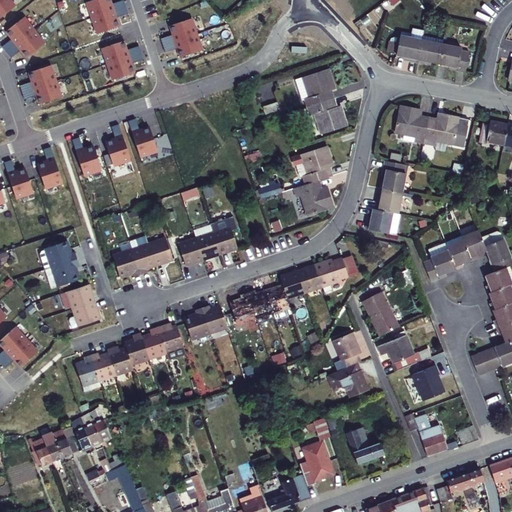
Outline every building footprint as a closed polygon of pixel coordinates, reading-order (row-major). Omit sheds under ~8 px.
[(10,0),(0,0),(0,22),(1,24),(19,10),(10,0)] [(101,37),(122,31),(119,22),(132,18),(127,4),(115,8),(112,0),(108,0),(91,6),(101,37)] [(27,21),(10,35),(15,43),(5,51),(14,62),(24,54),(30,61),(48,47),(27,21)] [(196,23),(174,29),(177,38),(164,42),(169,56),(181,52),(184,61),(206,54),(196,23)] [(444,37),(422,32),(421,39),(443,44),(444,37)] [(417,62),(421,39),(399,35),(395,54),(406,57),(406,60),(417,62)] [(439,63),(443,44),(421,39),(417,62),(428,64),(428,61),(439,63)] [(443,44),(439,63),(458,67),(457,70),(465,72),(469,52),(461,50),(462,48),(443,44)] [(116,84),(138,77),(135,68),(148,64),(143,50),(130,55),(128,45),(106,52),(116,84)] [(55,69),(33,76),(36,85),(23,89),(28,103),(40,99),(43,108),(65,101),(55,69)] [(334,88),(328,71),(297,82),(304,102),(306,101),(309,110),(332,102),(328,90),(334,88)] [(266,114),(280,109),(276,101),(263,106),(266,114)] [(332,102),(309,110),(312,119),(316,117),(323,137),(348,128),(342,110),(336,112),(332,102)] [(411,143),(419,144),(424,118),(414,116),(415,110),(396,107),(391,134),(412,138),(411,143)] [(436,120),(424,118),(419,144),(427,146),(428,141),(458,147),(463,120),(437,115),(436,120)] [(161,153),(153,131),(144,134),(139,122),(132,124),(144,159),(161,153)] [(504,147),(507,128),(490,124),(489,127),(481,125),(477,142),(504,147)] [(120,143),(110,146),(117,168),(134,162),(123,128),(115,130),(120,143)] [(105,172),(97,150),(87,154),(83,141),(76,144),(88,178),(105,172)] [(328,149),(295,160),(298,169),(300,168),(307,188),(320,183),(332,179),(328,169),(334,167),(328,149)] [(52,165),(42,169),(49,191),(66,185),(55,150),(47,153),(52,165)] [(260,151),(244,155),(246,163),(262,158),(260,151)] [(409,166),(386,161),(384,171),(387,171),(384,190),(403,194),(409,166)] [(37,195),(29,173),(19,176),(15,164),(8,166),(20,201),(37,195)] [(260,198),(282,193),(280,180),(257,185),(260,198)] [(0,207),(10,204),(3,182),(0,182),(0,207)] [(307,188),(294,192),(297,200),(301,199),(309,219),(336,210),(330,192),(324,194),(320,183),(307,188)] [(403,194),(384,190),(381,202),(379,201),(377,212),(393,215),(399,217),(400,214),(407,215),(411,199),(403,197),(403,194)] [(367,233),(389,237),(390,229),(398,230),(401,217),(399,217),(393,215),(377,212),(374,211),(372,222),(369,221),(367,233)] [(398,230),(390,229),(389,237),(397,239),(398,230)] [(462,237),(471,261),(478,258),(477,254),(486,251),(481,239),(479,231),(462,237)] [(240,252),(233,232),(215,238),(223,258),(240,252)] [(481,239),(486,251),(494,273),(505,269),(511,265),(511,262),(501,234),(497,233),(481,239)] [(446,244),(456,270),(463,267),(462,264),(471,261),(462,237),(462,236),(445,243),(446,244)] [(215,238),(199,244),(206,263),(223,258),(215,238)] [(151,249),(157,269),(175,264),(168,244),(151,249)] [(206,263),(199,244),(181,249),(188,269),(206,263)] [(439,276),(456,270),(446,244),(428,251),(432,262),(424,265),(431,283),(440,279),(439,276)] [(66,246),(49,252),(55,271),(78,263),(75,256),(71,258),(66,246)] [(157,269),(151,249),(134,255),(142,279),(149,277),(148,273),(157,269)] [(134,255),(115,261),(122,282),(133,278),(134,282),(142,279),(134,255)] [(81,271),(78,263),(55,271),(62,291),(79,285),(75,273),(81,271)] [(315,273),(313,273),(281,284),(283,292),(287,305),(341,287),(340,285),(349,282),(343,265),(335,268),(334,266),(315,273)] [(485,287),(488,294),(508,286),(511,285),(505,269),(494,273),(484,276),(488,285),(485,287)] [(511,296),(508,286),(488,294),(491,304),(489,304),(492,311),(511,304),(511,303),(511,296)] [(73,315),(95,308),(89,290),(67,297),(73,315)] [(283,292),(265,298),(272,318),(290,312),(287,305),(283,292)] [(365,300),(378,336),(397,328),(384,293),(365,300)] [(248,300),(256,324),(272,318),(265,298),(258,300),(257,297),(248,300)] [(239,330),(256,324),(248,300),(242,302),(243,306),(232,309),(239,330)] [(511,305),(511,304),(492,311),(495,320),(492,321),(495,329),(511,322),(511,305)] [(0,330),(11,320),(0,308),(0,330)] [(102,328),(95,308),(73,315),(81,335),(102,328)] [(227,334),(220,313),(212,316),(211,312),(202,315),(210,340),(227,334)] [(192,346),(210,340),(202,315),(194,318),(196,321),(185,325),(192,346)] [(511,322),(495,329),(498,336),(500,335),(504,344),(511,341),(511,340),(511,322)] [(18,363),(25,370),(42,355),(19,330),(2,345),(9,352),(0,359),(0,362),(9,372),(18,363)] [(183,354),(176,334),(169,337),(168,332),(157,335),(166,360),(183,354)] [(385,349),(393,368),(413,360),(429,354),(426,346),(412,352),(404,334),(394,338),(393,335),(375,342),(379,352),(385,349)] [(166,360),(157,335),(149,338),(150,343),(142,346),(148,366),(166,360)] [(356,365),(360,363),(357,357),(359,355),(351,335),(330,344),(339,363),(331,366),(334,374),(356,365)] [(131,371),(148,366),(142,346),(140,340),(131,343),(133,349),(124,352),(126,356),(131,371)] [(504,344),(485,351),(492,370),(511,361),(511,344),(511,341),(504,344)] [(271,355),(274,365),(287,361),(284,351),(271,355)] [(492,370),(485,351),(476,354),(484,374),(492,370)] [(469,357),(476,377),(484,374),(476,354),(469,357)] [(108,362),(115,383),(133,378),(131,371),(126,356),(121,358),(117,359),(115,355),(107,358),(108,362)] [(99,389),(115,383),(108,362),(98,365),(97,361),(90,363),(99,389)] [(99,389),(90,363),(83,365),(84,370),(75,373),(82,394),(99,389)] [(368,391),(356,365),(334,374),(328,377),(334,392),(337,391),(343,393),(346,392),(349,399),(368,391)] [(405,406),(399,409),(407,429),(412,427),(424,454),(442,447),(444,450),(449,449),(446,442),(442,444),(433,422),(425,426),(420,413),(409,417),(405,406)] [(110,442),(98,415),(90,420),(102,445),(110,442)] [(102,445),(90,420),(82,424),(94,449),(102,445)] [(307,424),(309,431),(317,429),(315,422),(307,424)] [(85,453),(94,449),(82,424),(73,428),(85,453)] [(347,425),(340,428),(354,466),(382,456),(377,443),(366,447),(358,427),(349,431),(347,425)] [(476,440),(471,425),(463,428),(456,431),(461,445),(476,440)] [(69,443),(75,440),(76,440),(73,432),(57,439),(66,460),(75,457),(69,443)] [(66,460),(57,439),(55,437),(46,441),(47,444),(57,465),(66,460)] [(69,443),(75,457),(81,454),(75,440),(69,443)] [(57,465),(47,444),(38,448),(35,443),(32,444),(44,471),(57,465)] [(312,461),(298,466),(302,475),(304,481),(330,472),(321,449),(310,453),(312,461)] [(511,453),(486,463),(491,477),(511,471),(511,453)] [(143,511),(120,463),(112,467),(111,467),(131,511),(143,511)] [(264,511),(257,491),(259,490),(249,463),(235,468),(247,502),(251,511),(253,511),(255,511),(254,511),(264,511)] [(476,466),(443,478),(450,496),(463,492),(460,485),(480,478),(476,466)] [(225,473),(221,475),(222,479),(218,480),(220,487),(226,485),(232,502),(238,500),(233,487),(235,486),(232,478),(234,477),(233,474),(226,476),(225,473)] [(262,491),(268,511),(275,511),(310,500),(304,481),(302,475),(277,483),(281,493),(273,496),(270,488),(262,491)] [(427,483),(388,497),(393,511),(421,511),(422,511),(421,511),(430,511),(428,500),(426,493),(430,491),(427,483)] [(442,485),(436,486),(438,501),(444,500),(442,485)] [(199,511),(193,493),(182,496),(185,507),(193,504),(194,508),(191,509),(192,511),(199,511)] [(220,498),(225,511),(233,511),(232,508),(228,496),(220,498)] [(393,511),(388,497),(377,501),(380,511),(393,511)] [(380,511),(377,501),(361,506),(363,511),(380,511)] [(181,511),(178,502),(165,506),(166,509),(169,508),(170,511),(181,511)] [(253,511),(251,511),(247,502),(232,508),(233,511),(254,511),(255,511),(253,511)]
